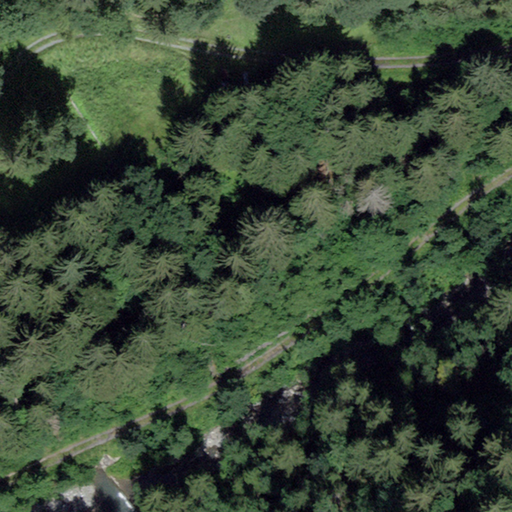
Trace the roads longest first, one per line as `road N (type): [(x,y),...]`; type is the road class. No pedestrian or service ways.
road 1 (track): [(511,50),(387,61),(263,58),(138,32),(66,34),(31,50),(0,90)]
road 2 (track): [(0,481),(211,388),(448,219)]
